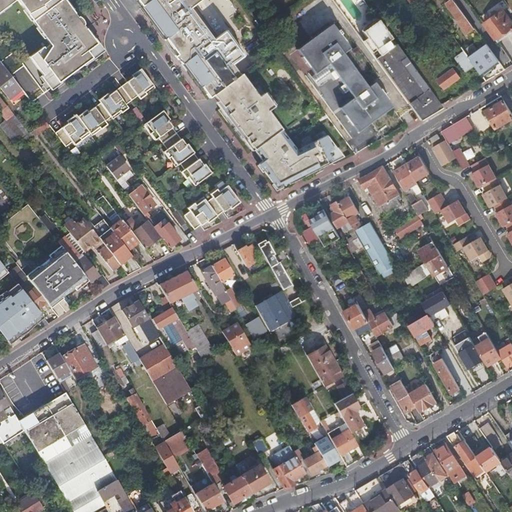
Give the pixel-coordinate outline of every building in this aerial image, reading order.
[(0,0),(0,9),(12,0),(15,0),(50,46),(45,50),(42,46),(28,57),(41,75),(38,77),(43,83),(41,84),(46,90),(100,50),(63,0),(0,0)] [(135,0),(208,97),(212,94),(237,76),(238,75),(231,66),(235,63),(234,61),(239,57),(241,59),(243,57),(242,55),(224,30),(216,37),(192,5),(197,0),(135,0)] [(467,34),(474,30),(473,29),(453,1),(452,0),(451,0),(446,4),(445,5),(457,22),(465,33),(466,33),(467,34)] [(511,34),(511,23),(511,22),(504,13),(502,9),(496,13),(499,16),(485,26),(498,45),(511,34)] [(363,41),(375,58),(395,44),(377,19),(376,17),(359,29),(366,39),(363,41)] [(327,62),(332,69),(340,79),(352,96),(339,107),(344,114),(343,115),(351,124),(357,131),(391,106),(374,83),(368,89),(343,55),(350,50),(330,23),(295,49),(301,56),(300,56),(307,65),(308,65),(313,72),(327,62)] [(15,43),(11,38),(6,43),(3,38),(0,40),(0,88),(8,99),(20,89),(9,75),(23,65),(10,48),(15,43)] [(413,110),(420,120),(432,113),(442,107),(423,82),(409,63),(403,67),(400,61),(405,57),(395,44),(375,58),(413,110)] [(473,44),(464,50),(469,57),(478,51),(473,44)] [(482,74),(483,76),(490,71),(489,69),(498,63),(498,62),(486,45),(485,45),(478,51),(469,57),(475,65),(482,74)] [(365,70),(350,50),(343,55),(368,89),(374,83),(378,81),(381,79),(371,65),(365,70)] [(467,71),(475,65),(469,57),(464,50),(456,56),(467,71)] [(403,67),(409,63),(405,57),(400,61),(403,67)] [(460,76),(454,68),(437,80),(443,88),(460,76)] [(126,82),(120,87),(130,100),(131,99),(136,96),(138,99),(145,94),(143,92),(152,85),(139,69),(130,75),(132,77),(125,82),(126,82)] [(246,88),(248,86),(240,74),(238,75),(237,76),(246,88)] [(246,88),(237,76),(212,94),(221,107),(217,110),(249,152),(257,146),(266,157),(257,164),(275,188),(293,179),(292,178),(300,173),(301,175),(322,165),(321,163),(329,159),(330,161),(341,155),(326,135),(295,150),(266,111),(272,106),(267,99),(266,100),(261,94),(257,97),(248,86),(246,88)] [(152,85),(143,92),(145,94),(154,88),(152,85)] [(130,100),(120,87),(114,91),(114,90),(107,95),(106,93),(97,100),(99,103),(109,117),(110,117),(118,111),(120,113),(127,108),(124,104),(129,101),(130,100)] [(20,89),(8,99),(10,102),(22,92),(20,89)] [(267,99),(272,106),(274,104),(264,92),(261,94),(266,100),(267,99)] [(511,98),(509,93),(501,97),(504,101),(509,110),(511,108),(511,98)] [(12,114),(0,99),(0,114),(19,139),(20,140),(28,134),(12,114)] [(511,115),(509,110),(504,101),(485,112),(495,130),(511,120),(511,115)] [(109,117),(99,103),(93,107),(86,112),(85,110),(76,117),(87,131),(89,133),(89,134),(97,127),(99,129),(106,124),(103,121),(108,118),(109,117)] [(135,108),(129,112),(139,126),(145,122),(135,108)] [(168,119),(161,110),(146,122),(144,123),(151,132),(149,133),(149,134),(154,140),(157,138),(160,142),(161,144),(175,133),(171,127),(166,121),(168,119)] [(118,111),(110,117),(111,119),(120,113),(118,111)] [(19,139),(0,114),(0,115),(3,120),(0,122),(0,126),(14,144),(19,139)] [(76,117),(74,114),(65,121),(66,123),(60,128),(54,133),(64,147),(66,145),(71,142),(73,145),(80,140),(78,138),(87,131),(76,117)] [(472,130),(465,117),(441,132),(448,144),(472,130)] [(36,135),(48,126),(45,121),(32,130),(35,134),(36,135)] [(151,132),(144,123),(142,125),(149,133),(151,132)] [(99,129),(97,127),(89,134),(90,136),(99,129)] [(32,130),(28,134),(20,140),(23,144),(35,134),(32,130)] [(89,133),(87,131),(78,138),(80,140),(89,133)] [(179,139),(175,133),(161,144),(162,145),(165,149),(162,152),(167,158),(170,157),(176,165),(178,164),(193,153),(186,144),(185,145),(180,139),(179,139)] [(439,140),(436,136),(431,139),(431,138),(428,140),(431,144),(439,140)] [(447,146),(445,141),(432,149),(435,153),(447,146)] [(447,146),(435,153),(439,160),(451,152),(447,146)] [(465,170),(469,167),(459,149),(452,154),(456,159),(463,171),(465,170)] [(108,163),(105,166),(118,184),(121,182),(119,179),(121,178),(122,180),(131,174),(115,152),(105,159),(108,163)] [(456,159),(452,154),(451,152),(439,160),(443,167),(456,159)] [(197,159),(193,153),(178,164),(179,165),(180,165),(183,170),(180,172),(185,179),(185,178),(187,177),(194,186),(210,173),(204,164),(202,165),(197,159)] [(176,165),(170,157),(167,158),(174,167),(176,165)] [(418,158),(406,165),(416,182),(428,174),(418,158)] [(496,179),(484,159),(471,166),(475,173),(471,175),(479,189),(483,186),(496,179)] [(406,190),(417,184),(416,182),(406,165),(395,171),(406,190)] [(398,195),(382,168),(366,177),(359,180),(366,192),(370,190),(379,205),(380,205),(383,211),(385,213),(394,207),(392,204),(398,201),(397,198),(400,197),(399,194),(398,195)] [(187,177),(185,178),(191,187),(194,186),(187,177)] [(507,199),(496,179),(483,186),(486,193),(482,195),(490,209),(494,207),(507,199)] [(218,192),(226,185),(224,182),(216,189),(218,192)] [(239,202),(226,185),(218,192),(216,189),(209,194),(212,198),(207,201),(206,202),(216,215),(222,211),(222,212),(228,207),(230,209),(239,202)] [(147,221),(149,218),(145,212),(154,205),(139,186),(129,193),(128,191),(126,193),(147,221)] [(411,194),(406,197),(411,205),(417,216),(418,216),(428,210),(422,200),(416,203),(411,194)] [(440,194),(427,201),(431,208),(444,200),(440,194)] [(122,221),(102,195),(94,201),(107,219),(108,218),(113,224),(109,228),(125,249),(136,241),(122,221)] [(202,197),(193,203),(195,205),(203,199),(202,197)] [(384,277),(398,269),(391,257),(371,222),(362,227),(358,219),(356,219),(354,215),(358,213),(349,197),(338,203),(349,222),(354,230),(363,245),(375,266),(379,274),(382,273),(384,277)] [(207,223),(216,215),(206,202),(203,199),(195,205),(193,203),(186,208),(189,211),(184,215),(184,214),(183,215),(193,229),(199,225),(205,221),(207,223)] [(511,205),(511,206),(507,199),(494,207),(498,213),(496,214),(503,228),(506,226),(511,223),(511,205)] [(444,200),(431,208),(435,215),(441,211),(449,224),(466,214),(458,201),(447,207),(444,200)] [(349,222),(338,203),(338,202),(331,205),(335,212),(330,215),(337,229),(349,222)] [(318,216),(310,220),(314,227),(319,236),(320,238),(326,247),(329,245),(327,240),(335,235),(334,232),(336,231),(334,228),(325,212),(324,210),(319,212),(320,215),(318,216)] [(44,214),(38,219),(47,230),(52,225),(44,214)] [(418,216),(417,216),(395,229),(400,238),(422,224),(418,216)] [(90,228),(92,226),(85,217),(82,219),(90,228)] [(136,241),(143,249),(159,236),(152,227),(149,223),(147,221),(136,228),(127,217),(122,221),(136,241)] [(97,238),(90,228),(82,219),(82,218),(75,224),(71,219),(63,226),(82,250),(97,238)] [(125,249),(109,228),(102,219),(92,226),(90,228),(97,238),(100,241),(119,265),(130,256),(125,249)] [(166,245),(167,246),(168,246),(168,247),(169,246),(171,249),(172,249),(174,248),(171,244),(178,239),(163,219),(155,224),(153,226),(167,245),(166,245)] [(52,225),(47,230),(56,242),(63,237),(55,227),(54,228),(52,225)] [(319,236),(314,227),(303,234),(309,245),(320,238),(319,236)] [(359,247),(363,245),(354,230),(349,233),(353,240),(354,239),(359,247)] [(63,237),(56,242),(60,245),(62,248),(71,260),(74,264),(86,279),(88,281),(88,282),(97,275),(83,257),(77,262),(75,260),(74,258),(76,257),(77,255),(63,237)] [(466,237),(453,245),(457,252),(463,248),(471,261),(488,251),(480,238),(470,244),(466,237)] [(93,248),(93,247),(100,241),(97,238),(82,250),(84,253),(92,247),(93,248)] [(257,244),(283,290),(292,285),(292,286),(293,286),(279,262),(278,263),(265,240),(257,244)] [(419,251),(434,243),(432,240),(418,249),(419,251)] [(111,271),(119,265),(100,241),(93,247),(93,248),(97,252),(111,271)] [(425,261),(432,273),(439,286),(454,277),(437,249),(434,243),(419,251),(425,261)] [(62,248),(60,245),(48,254),(50,257),(62,248)] [(239,254),(237,255),(244,268),(246,267),(246,266),(254,261),(251,258),(256,255),(251,246),(246,249),(245,246),(237,251),(239,254)] [(40,269),(28,279),(46,302),(48,305),(60,295),(62,297),(74,288),(86,279),(74,264),(71,260),(62,248),(50,257),(38,267),(40,269)] [(237,255),(228,260),(235,273),(244,268),(237,255)] [(224,259),(211,266),(220,282),(233,275),(224,259)] [(411,287),(422,279),(432,273),(425,261),(402,277),(409,288),(411,287)] [(32,271),(25,276),(28,279),(40,269),(38,267),(38,266),(32,271)] [(216,295),(222,306),(225,304),(231,300),(226,291),(220,282),(211,266),(201,272),(209,285),(211,289),(215,295),(216,295)] [(180,297),(190,292),(197,289),(186,271),(158,285),(165,297),(169,303),(180,297)] [(25,276),(22,272),(15,277),(21,284),(18,286),(20,288),(37,309),(42,305),(45,303),(46,302),(28,279),(25,276)] [(248,274),(253,283),(257,281),(252,272),(248,274)] [(106,286),(109,284),(102,275),(97,279),(103,288),(106,286)] [(479,289),(492,281),(488,275),(475,282),(479,289)] [(76,290),(88,281),(86,279),(74,288),(76,290)] [(483,296),(496,288),(492,281),(479,289),(483,296)] [(511,283),(502,289),(509,302),(511,300),(511,283)] [(29,322),(40,313),(37,309),(20,288),(9,296),(8,294),(0,300),(0,332),(6,340),(17,332),(18,333),(30,323),(29,322)] [(226,291),(231,300),(234,306),(239,303),(230,288),(226,291)] [(192,299),(190,292),(180,297),(188,311),(197,306),(192,299)] [(48,305),(50,308),(63,298),(62,297),(60,295),(48,305)] [(165,312),(172,308),(169,303),(165,297),(158,301),(165,312)] [(292,308),(302,303),(299,297),(298,298),(299,298),(290,303),(292,308)] [(231,300),(225,304),(231,313),(236,309),(236,308),(234,306),(231,300)] [(142,320),(147,317),(138,301),(122,311),(131,327),(142,320)] [(344,312),(358,336),(372,329),(368,323),(358,304),(350,308),(344,312)] [(177,318),(172,308),(165,312),(152,319),(158,329),(171,322),(177,318)] [(376,336),(393,327),(388,318),(385,313),(368,323),(372,329),(376,336)] [(388,318),(393,327),(401,322),(396,314),(388,318)] [(433,326),(427,315),(420,320),(426,330),(433,326)] [(114,317),(96,328),(98,330),(104,341),(106,344),(106,345),(107,346),(114,341),(125,335),(114,317)] [(147,337),(155,350),(163,344),(147,317),(142,320),(143,322),(142,322),(150,335),(147,337)] [(258,317),(245,325),(253,338),(266,330),(258,317)] [(171,322),(188,351),(195,347),(186,332),(177,318),(171,322)] [(426,330),(420,320),(409,326),(418,341),(425,338),(427,342),(431,339),(426,330)] [(237,324),(222,332),(230,346),(232,350),(236,356),(251,347),(237,324)] [(186,332),(195,347),(203,362),(215,355),(197,325),(192,328),(186,332)] [(104,341),(98,330),(92,334),(100,348),(106,344),(104,341)] [(475,348),(486,366),(500,357),(498,352),(486,333),(478,338),(481,344),(475,348)] [(128,341),(125,335),(114,341),(115,344),(117,343),(119,346),(126,342),(128,341)] [(507,368),(511,365),(511,345),(511,344),(508,338),(505,340),(508,346),(498,352),(500,357),(507,368)] [(136,354),(128,341),(126,342),(127,344),(124,346),(134,364),(136,362),(140,360),(139,359),(136,354)] [(386,373),(394,368),(388,358),(379,342),(371,347),(375,352),(374,352),(378,360),(382,366),(386,373)] [(461,390),(434,343),(429,345),(434,354),(435,353),(439,361),(433,364),(452,395),(461,390)] [(176,366),(163,344),(155,350),(139,359),(140,360),(142,364),(152,380),(176,366)] [(83,345),(79,348),(84,357),(89,354),(83,345)] [(317,351),(307,357),(324,387),(334,382),(342,377),(325,346),(317,351)] [(61,358),(69,371),(74,379),(92,369),(96,366),(89,354),(84,357),(79,348),(61,358)] [(394,368),(395,369),(405,363),(399,352),(388,358),(394,368)] [(59,353),(46,361),(58,381),(60,380),(59,377),(69,371),(61,358),(59,353)] [(190,390),(176,366),(152,380),(166,404),(190,390)] [(129,392),(132,389),(124,375),(123,373),(120,375),(121,377),(120,377),(129,392)] [(412,400),(401,380),(391,386),(403,405),(412,400)] [(59,383),(65,393),(65,394),(69,391),(63,381),(59,383)] [(339,388),(342,394),(350,390),(347,384),(339,388)] [(342,394),(344,398),(352,394),(350,390),(342,394)] [(8,404),(0,391),(0,422),(3,427),(8,424),(7,420),(6,418),(7,417),(1,409),(8,404)] [(65,393),(45,405),(96,491),(116,480),(103,457),(65,394),(65,393)] [(334,404),(345,423),(351,434),(364,427),(357,416),(356,413),(357,409),(360,408),(352,394),(344,398),(344,399),(334,404)] [(431,394),(414,404),(416,407),(420,413),(437,403),(431,394)] [(136,404),(130,407),(134,413),(141,426),(145,423),(147,427),(152,434),(148,436),(150,440),(159,434),(155,428),(140,402),(136,396),(132,398),(136,404)] [(292,406),(298,417),(299,418),(300,417),(309,433),(318,428),(316,426),(308,412),(312,410),(306,398),(292,406)] [(414,404),(412,400),(403,405),(407,413),(416,407),(414,404)] [(96,491),(45,405),(18,421),(22,428),(53,478),(56,484),(73,511),(93,511),(104,505),(96,491)] [(18,421),(11,409),(6,412),(10,418),(9,419),(13,425),(9,427),(14,434),(22,428),(18,421)] [(312,410),(308,412),(316,426),(319,424),(320,421),(314,412),(313,412),(312,410)] [(205,415),(192,423),(197,431),(210,423),(205,415)] [(324,420),(321,422),(331,440),(340,455),(349,450),(358,445),(351,434),(345,423),(330,431),(324,420)] [(479,429),(492,448),(494,450),(502,445),(498,440),(499,439),(489,423),(479,429)] [(163,424),(155,428),(159,434),(163,441),(170,436),(163,424)] [(147,427),(144,429),(148,436),(152,434),(147,427)] [(163,442),(169,451),(187,440),(181,430),(170,436),(163,441),(163,442)] [(454,433),(447,437),(454,448),(456,446),(466,462),(464,463),(474,477),(485,469),(476,457),(476,456),(465,440),(462,442),(456,434),(455,435),(454,433)] [(257,451),(259,455),(268,450),(261,437),(252,443),(254,446),(254,447),(257,451)] [(325,437),(314,444),(314,445),(316,447),(319,452),(327,466),(339,459),(325,437)] [(234,441),(224,447),(227,452),(237,446),(234,441)] [(177,469),(169,456),(168,455),(170,454),(169,451),(163,442),(154,447),(158,453),(167,469),(170,473),(177,469)] [(289,446),(290,447),(293,453),(298,450),(299,449),(295,443),(289,446)] [(445,444),(434,451),(435,452),(447,446),(445,444)] [(293,481),(305,473),(298,461),(295,456),(293,453),(290,447),(289,446),(272,456),(278,466),(273,469),(284,489),(294,486),(294,484),(293,481)] [(447,446),(435,452),(449,475),(455,484),(466,477),(447,446)] [(316,447),(310,450),(313,455),(304,461),(312,475),(327,466),(319,452),(316,447)] [(213,483),(214,485),(223,480),(205,448),(195,454),(213,483)] [(492,448),(476,457),(485,469),(485,470),(486,471),(501,462),(500,460),(494,450),(492,448)] [(298,450),(293,453),(295,456),(298,461),(303,458),(298,450)] [(240,452),(230,458),(233,463),(234,463),(244,458),(240,452)] [(426,459),(422,452),(411,459),(418,470),(429,488),(440,481),(426,459)] [(511,452),(500,460),(501,462),(511,477),(511,452)] [(433,455),(426,459),(440,481),(447,477),(433,455)] [(416,472),(409,460),(402,464),(409,475),(427,503),(435,497),(429,488),(418,470),(416,472)] [(409,475),(402,464),(397,467),(399,471),(401,469),(402,471),(403,472),(404,472),(405,472),(406,473),(407,474),(408,474),(408,475),(409,475)] [(241,476),(251,493),(269,483),(259,466),(241,476)] [(399,471),(397,467),(380,477),(388,490),(394,499),(398,506),(415,496),(413,492),(409,487),(404,479),(406,478),(406,477),(405,476),(405,475),(404,475),(403,475),(402,474),(401,473),(400,473),(399,471)] [(166,478),(171,475),(170,473),(167,469),(162,471),(166,478)] [(485,469),(474,477),(474,478),(485,470),(485,469)] [(233,504),(241,499),(251,493),(241,476),(225,485),(224,482),(221,484),(233,504)] [(53,478),(42,484),(46,490),(56,484),(53,478)] [(400,511),(402,511),(398,506),(394,499),(388,490),(385,491),(377,479),(356,491),(357,493),(369,511),(400,511)] [(116,480),(96,491),(104,505),(106,508),(108,511),(111,510),(104,500),(119,491),(119,496),(121,499),(117,501),(123,511),(135,511),(116,480)] [(194,494),(204,511),(223,500),(214,485),(213,483),(194,494)] [(42,484),(32,491),(34,493),(36,496),(46,490),(42,484)] [(458,490),(465,500),(470,498),(463,487),(458,490)] [(192,511),(184,498),(179,490),(159,502),(156,504),(160,510),(160,511),(192,511)] [(16,505),(19,510),(19,511),(21,511),(29,507),(30,507),(39,501),(36,496),(34,493),(16,505)] [(243,502),(253,496),(251,493),(241,499),(243,502)] [(343,511),(369,511),(357,493),(349,498),(354,506),(351,508),(346,499),(338,504),(339,506),(343,511)] [(184,498),(192,511),(194,511),(200,509),(191,494),(184,498)] [(37,511),(43,508),(39,501),(30,507),(29,507),(32,511),(37,511)] [(152,511),(147,503),(135,511),(152,511)]
